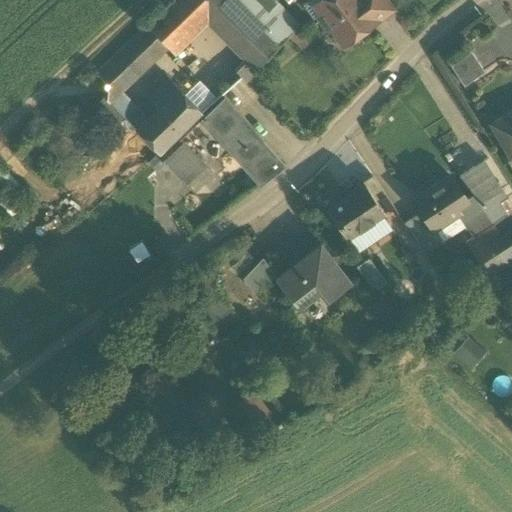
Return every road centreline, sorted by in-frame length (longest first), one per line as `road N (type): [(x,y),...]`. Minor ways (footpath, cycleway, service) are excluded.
road 1 (residential): [(486,0),(443,29),(301,177),(0,401)]
road 2 (track): [(496,290),(451,332),(305,431)]
road 3 (track): [(0,138),(150,0)]
